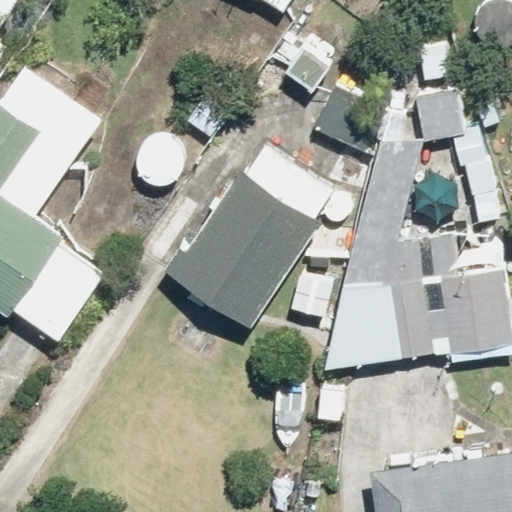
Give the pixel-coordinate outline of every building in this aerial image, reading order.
[(0,0),(0,26),(18,0),(0,0)] [(265,0),(287,15),(298,0),(265,0)] [(288,71),(316,91),(336,62),(309,43),(288,71)] [(425,47),(428,77),(452,75),(450,45),(425,47)] [(0,107),(0,308),(10,316),(17,307),(61,338),(108,271),(63,240),(69,233),(39,212),(80,153),(42,126),(68,89),(31,63),(0,107)] [(470,133),(460,85),(422,93),(430,139),(470,133)] [(209,90),(186,122),(211,139),(234,107),(209,90)] [(380,119),(341,93),(320,125),(359,151),(380,119)] [(458,235),(404,236),(410,214),(431,231),(454,223),(459,196),(439,179),(416,188),(427,145),(405,140),(412,114),(387,107),(379,140),(384,140),(347,285),(383,285),(392,358),(455,349),(456,360),(511,353),(511,297),(508,267),(458,275),(458,235)] [(256,326),(324,220),(322,218),(341,186),(264,137),(196,245),(190,240),(171,271),(256,326)] [(511,511),(511,451),(376,470),(381,511),(511,511)]
